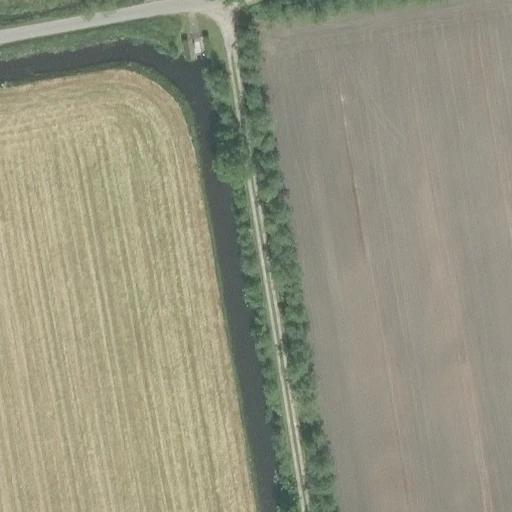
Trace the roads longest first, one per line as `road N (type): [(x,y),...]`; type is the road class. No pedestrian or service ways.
road 1 (track): [(300,511),(218,0)]
road 2 (unclassified): [(0,37),(218,0)]
